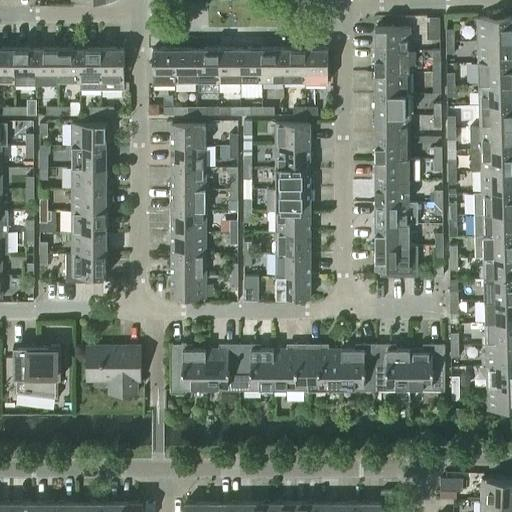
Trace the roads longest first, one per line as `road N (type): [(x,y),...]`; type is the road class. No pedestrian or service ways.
road 1 (residential): [(425,511),(424,469),(163,468)]
road 2 (residential): [(342,306),(342,4)]
road 3 (residential): [(138,310),(138,14)]
road 4 (residential): [(138,310),(342,306)]
road 5 (residential): [(342,4),(511,0)]
road 6 (residential): [(163,468),(0,468)]
road 7 (residential): [(0,310),(138,310)]
road 8 (residential): [(0,14),(138,14)]
